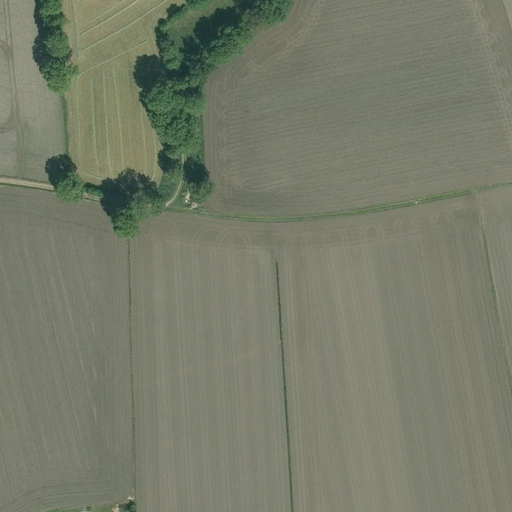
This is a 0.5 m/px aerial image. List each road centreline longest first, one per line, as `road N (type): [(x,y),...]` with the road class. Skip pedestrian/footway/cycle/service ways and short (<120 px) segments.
road 1 (track): [(168,201),(195,215),(291,222),(511,187)]
road 2 (track): [(168,201),(151,207),(0,180)]
